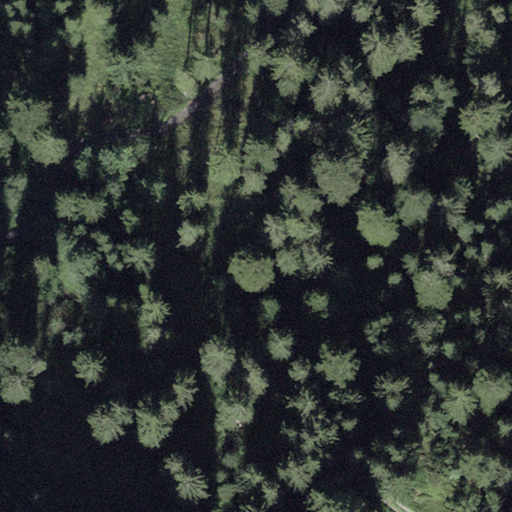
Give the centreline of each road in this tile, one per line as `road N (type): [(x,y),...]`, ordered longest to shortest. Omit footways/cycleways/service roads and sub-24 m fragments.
road 1 (track): [(0,234),(38,221),(59,162),(74,145),(174,120),(298,0)]
road 2 (track): [(148,511),(97,486),(0,492)]
